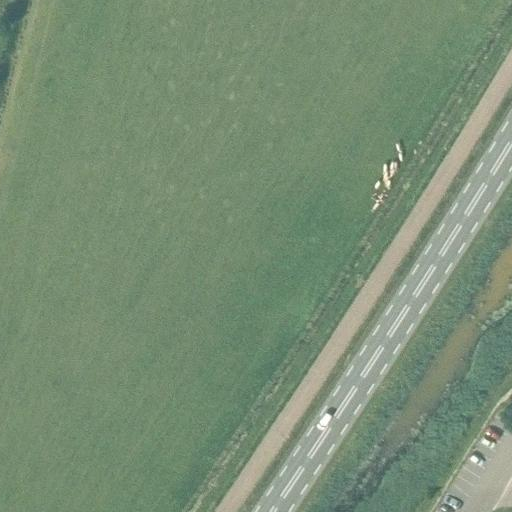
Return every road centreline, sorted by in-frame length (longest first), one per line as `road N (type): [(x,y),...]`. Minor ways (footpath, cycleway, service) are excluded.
road 1 (unclassified): [(230,511),(511,58)]
road 2 (primary): [(277,511),(511,136)]
